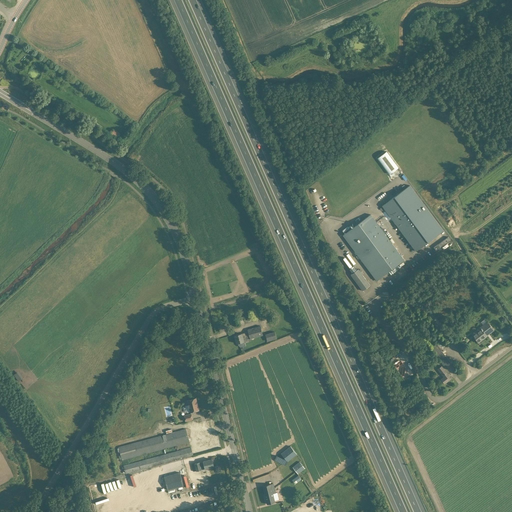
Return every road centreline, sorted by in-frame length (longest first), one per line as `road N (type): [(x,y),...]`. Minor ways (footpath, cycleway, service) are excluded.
road 1 (motorway): [(177,0),(403,511)]
road 2 (motorway): [(417,511),(192,0)]
road 3 (tertiary): [(196,298),(175,229),(140,182),(0,92)]
road 4 (unclassified): [(35,511),(156,312),(196,298)]
road 5 (tertiary): [(251,511),(196,298)]
